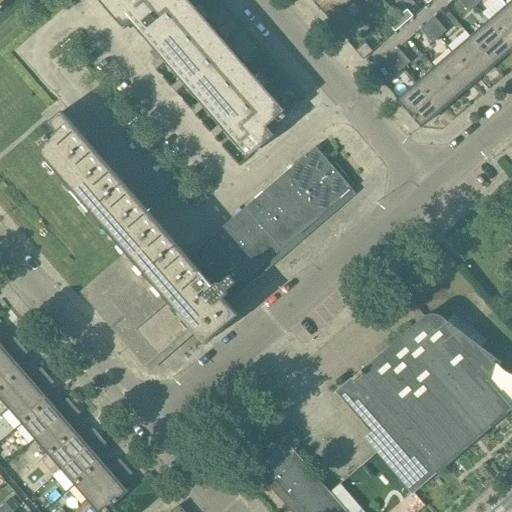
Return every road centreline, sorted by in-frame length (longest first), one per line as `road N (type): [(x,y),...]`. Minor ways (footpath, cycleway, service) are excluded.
road 1 (residential): [(153,422),(428,190)]
road 2 (residential): [(428,190),(262,0)]
road 3 (residential): [(153,422),(0,245)]
